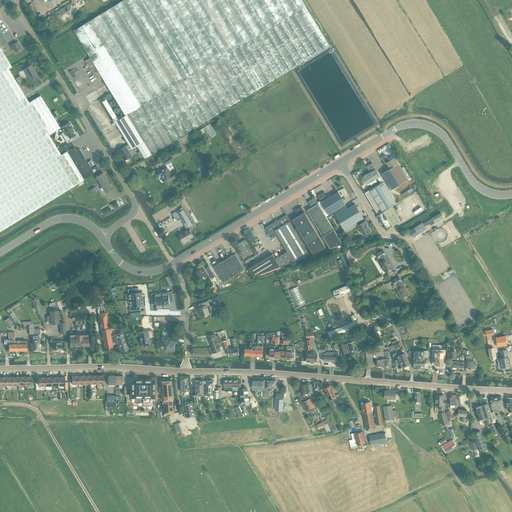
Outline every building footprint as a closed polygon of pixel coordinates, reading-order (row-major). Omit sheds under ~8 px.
[(305,6),(301,0),(123,0),(100,14),(73,30),(90,58),(101,76),(125,115),(305,6)] [(206,121),(329,46),(305,6),(264,31),(127,114),(152,154),(206,121)] [(0,15),(0,153),(55,120),(41,95),(29,102),(9,69),(12,67),(0,46),(13,38),(0,15)] [(17,41),(16,42),(14,39),(11,40),(13,43),(11,45),(15,52),(21,48),(17,41)] [(96,79),(101,76),(90,58),(85,61),(96,79)] [(30,81),(37,77),(34,73),(36,72),(31,65),(23,69),(30,81)] [(142,160),(152,154),(127,114),(115,122),(129,144),(132,149),(137,146),(140,151),(137,153),(142,160)] [(48,135),(60,128),(55,120),(0,153),(0,231),(67,190),(84,180),(83,179),(63,146),(57,149),(48,135)] [(70,137),(75,134),(71,128),(72,127),(70,123),(61,128),(62,129),(63,132),(61,134),(66,142),(72,139),(70,137)] [(209,124),(200,130),(208,143),(210,141),(209,139),(216,135),(209,124)] [(99,171),(96,166),(91,169),(79,149),(76,150),(71,141),(63,146),(83,179),(99,171)] [(128,151),(132,149),(129,144),(118,150),(125,160),(131,156),(128,151)] [(165,165),(174,159),(172,155),(162,161),(165,165)] [(385,155),(381,157),(385,164),(387,163),(390,168),(398,163),(393,155),(387,158),(385,155)] [(369,172),(362,177),(366,184),(366,185),(368,184),(369,183),(370,186),(377,182),(376,179),(377,178),(380,184),(383,182),(380,177),(372,163),(366,166),(369,172)] [(390,168),(382,173),(391,189),(411,178),(404,166),(401,168),(398,163),(390,168)] [(166,183),(179,175),(176,170),(171,174),(166,167),(155,174),(157,177),(161,175),(163,178),(162,179),(162,180),(162,181),(163,182),(164,183),(165,183),(166,182),(166,183)] [(100,184),(107,180),(102,173),(96,177),(100,184)] [(104,191),(111,187),(107,180),(100,184),(104,191)] [(370,190),(365,193),(378,214),(396,203),(384,182),(383,182),(380,184),(370,190)] [(345,204),(341,197),(343,195),(340,190),(328,198),(324,192),(317,196),(320,201),(317,202),(326,216),(345,204)] [(314,197),(308,202),(311,208),(307,210),(330,248),(342,244),(326,216),(317,202),(314,197)] [(176,212),(172,214),(176,220),(180,217),(186,228),(192,225),(195,223),(191,216),(181,200),(179,202),(183,209),(177,213),(176,212)] [(116,201),(111,204),(114,210),(119,207),(116,201)] [(344,229),(353,224),(356,222),(362,218),(363,218),(355,204),(347,208),(345,205),(333,212),(344,229)] [(387,229),(401,221),(392,206),(378,214),(387,229)] [(313,254),(325,247),(301,207),(294,211),(298,217),(292,220),(313,254)] [(422,222),(409,231),(413,237),(426,229),(424,226),(425,226),(426,226),(430,224),(431,225),(435,222),(435,223),(444,218),(441,212),(423,223),(422,222)] [(293,261),(310,255),(286,215),(265,228),(271,238),(277,235),(287,251),(276,259),(273,254),(249,269),(254,276),(280,266),(293,261)] [(365,221),(364,222),(362,218),(356,222),(364,235),(371,231),(365,221)] [(182,243),(193,236),(188,229),(178,235),(182,243)] [(243,256),(252,251),(245,240),(237,245),(243,256)] [(386,258),(387,258),(383,250),(375,254),(378,258),(377,259),(376,260),(376,261),(377,263),(378,263),(379,263),(380,263),(385,273),(392,268),(386,258)] [(345,252),(341,254),(346,268),(350,266),(348,261),(349,261),(345,252)] [(223,282),(244,269),(235,254),(219,263),(214,267),(223,282)] [(200,269),(196,271),(200,278),(204,276),(205,277),(207,276),(209,278),(214,275),(208,266),(205,268),(203,265),(199,267),(200,269)] [(398,277),(392,280),(393,282),(394,285),(402,299),(408,295),(402,285),(403,285),(400,280),(398,277)] [(348,285),(341,288),(343,294),(351,290),(348,285)] [(100,297),(106,295),(102,286),(97,289),(100,297)] [(298,287),(290,291),(296,306),(304,302),(298,287)] [(138,288),(127,289),(129,300),(142,298),(141,291),(138,292),(138,288)] [(168,292),(161,292),(163,306),(170,306),(169,302),(173,302),(172,291),(168,292)] [(155,293),(150,294),(152,304),(156,304),(156,307),(163,306),(161,292),(155,293)] [(142,298),(129,300),(130,311),(140,309),(140,305),(143,305),(142,298)] [(209,314),(212,313),(207,301),(200,304),(201,307),(198,308),(199,311),(200,311),(202,317),(209,315),(209,314)] [(20,304),(19,302),(6,310),(8,313),(11,311),(10,310),(20,304)] [(50,316),(47,316),(47,321),(50,321),(50,324),(59,324),(58,311),(57,309),(53,309),(53,311),(49,311),(50,316)] [(117,342),(115,336),(111,337),(109,329),(108,329),(105,312),(98,314),(105,351),(113,349),(112,343),(117,342)] [(8,329),(13,325),(9,318),(4,321),(8,329)] [(336,329),(328,332),(331,338),(338,335),(359,326),(357,320),(353,322),(336,329)] [(33,335),(33,329),(33,324),(32,322),(24,322),(24,324),(29,324),(29,335),(33,335)] [(492,329),(486,332),(489,339),(495,336),(492,329)] [(148,331),(138,333),(141,347),(144,346),(146,346),(148,345),(151,344),(149,338),(148,331)] [(115,336),(117,342),(120,352),(128,349),(123,333),(114,336),(115,336)] [(216,334),(208,336),(209,338),(214,353),(220,350),(219,347),(222,346),(223,349),(228,348),(227,341),(221,342),(219,335),(216,336),(216,334)] [(505,336),(496,338),(497,347),(506,345),(505,336)] [(175,351),(175,338),(162,337),(162,345),(167,345),(167,350),(175,351)] [(343,344),(339,345),(342,355),(346,354),(345,350),(350,349),(356,346),(354,341),(354,339),(353,338),(348,340),(347,341),(348,343),(343,345),(343,344)] [(233,348),(228,349),(229,356),(239,355),(238,348),(237,348),(236,341),(235,339),(231,339),(232,342),(233,348)] [(356,346),(350,349),(352,354),(361,351),(359,346),(363,345),(361,339),(357,340),(354,341),(356,346)] [(399,342),(398,342),(397,340),(392,342),(393,344),(394,349),(401,346),(399,342)] [(54,350),(64,350),(64,342),(54,342),(54,350)] [(366,351),(363,352),(364,355),(366,355),(377,355),(377,357),(377,358),(377,366),(383,366),(383,358),(383,357),(383,345),(366,349),(366,351)] [(286,350),(286,358),(291,358),(294,358),(295,348),(294,347),(287,346),(286,350)] [(428,358),(429,351),(419,350),(418,367),(424,367),(424,357),(428,358)] [(501,368),(510,366),(508,356),(507,357),(506,350),(500,351),(501,358),(499,358),(501,368)] [(434,351),(434,363),(437,363),(436,365),(438,365),(438,366),(442,366),(442,365),(443,365),(443,351),(434,351)] [(455,351),(450,351),(452,360),(451,367),(458,367),(458,360),(458,359),(457,359),(457,358),(456,358),(456,357),(455,352),(455,351)] [(457,351),(455,352),(456,357),(456,358),(457,358),(457,359),(458,359),(458,360),(458,367),(464,368),(464,357),(460,357),(458,358),(458,357),(457,351)] [(311,354),(307,354),(306,361),(317,361),(317,354),(315,354),(315,352),(311,352),(311,354)] [(324,353),(323,361),(332,361),(333,352),(326,352),(326,353),(324,353)] [(396,352),(392,353),(394,357),(393,357),(395,364),(397,363),(398,367),(403,366),(403,365),(400,358),(399,355),(397,356),(396,352)] [(405,354),(399,355),(400,358),(403,365),(403,366),(403,367),(408,365),(405,354)] [(465,363),(465,368),(476,369),(477,364),(473,359),(472,359),(470,356),(466,356),(465,363)] [(122,386),(123,376),(115,376),(115,384),(119,384),(119,387),(115,387),(116,393),(117,393),(117,394),(119,394),(119,393),(120,393),(119,388),(122,388),(122,395),(126,395),(126,387),(122,386)] [(142,406),(142,380),(138,380),(138,379),(137,379),(133,379),(133,380),(131,380),(131,385),(130,385),(130,388),(130,389),(131,389),(131,395),(130,395),(126,394),(126,404),(131,404),(131,406),(142,406)] [(148,380),(142,380),(142,406),(153,406),(153,402),(153,399),(155,399),(155,396),(155,385),(155,380),(153,380),(153,379),(149,379),(148,379),(148,380)] [(184,395),(189,394),(187,379),(180,379),(181,392),(184,391),(184,395)] [(224,379),(224,386),(225,386),(225,390),(232,390),(233,390),(232,390),(233,380),(224,379)] [(252,379),(252,385),(253,390),(264,390),(264,386),(264,380),(252,379)] [(264,387),(264,397),(265,398),(269,398),(270,390),(272,390),(272,388),(275,388),(276,380),(266,380),(266,384),(266,388),(264,387)] [(162,413),(162,414),(174,413),(172,381),(160,382),(160,387),(159,388),(159,391),(160,392),(162,409),(161,410),(161,412),(162,413)] [(205,395),(205,381),(196,381),(196,395),(205,395)] [(330,399),(331,402),(336,399),(335,397),(336,396),(330,385),(324,388),(329,400),(330,399)] [(247,388),(240,389),(242,405),(246,404),(249,404),(249,403),(247,388)] [(395,399),(396,391),(385,390),(384,398),(395,399)] [(435,408),(435,411),(436,414),(437,415),(438,414),(441,425),(447,424),(446,419),(448,418),(446,413),(444,414),(444,412),(443,412),(442,410),(442,409),(443,409),(444,395),(435,395),(435,408)] [(306,400),(304,402),(308,410),(309,410),(310,412),(316,409),(314,406),(312,402),(310,398),(306,400)] [(501,398),(490,398),(490,404),(491,407),(494,412),(501,411),(503,411),(501,407),(501,398)] [(370,401),(361,403),(366,430),(375,428),(370,401)] [(185,417),(196,415),(193,403),(185,405),(187,413),(185,413),(185,417)] [(487,404),(481,406),(485,418),(491,416),(492,420),(496,419),(493,411),(491,412),(490,409),(489,410),(487,404)] [(394,417),(396,417),(395,410),(392,410),(392,405),(383,407),(385,420),(394,419),(394,417)] [(239,406),(235,408),(239,417),(243,416),(244,416),(243,414),(242,414),(241,412),(242,411),(239,406)] [(458,406),(457,418),(465,419),(466,407),(465,407),(465,406),(462,406),(462,407),(458,406)] [(476,407),(474,408),(478,420),(481,419),(482,421),(484,420),(484,418),(485,418),(481,406),(476,407)] [(360,444),(365,443),(362,431),(351,434),(352,440),(349,441),(351,449),(361,446),(360,444)] [(472,434),(480,452),(487,449),(479,431),(472,434)] [(369,435),(370,444),(386,441),(385,433),(369,435)] [(452,439),(442,445),(444,450),(455,445),(452,439)] [(468,442),(472,450),(477,448),(473,439),(468,442)]
